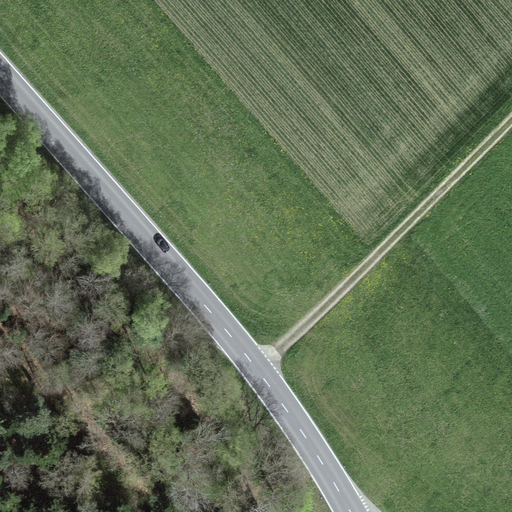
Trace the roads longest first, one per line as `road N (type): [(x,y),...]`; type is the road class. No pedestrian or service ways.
road 1 (secondary): [(350,511),(258,371),(0,77)]
road 2 (track): [(511,116),(258,371)]
